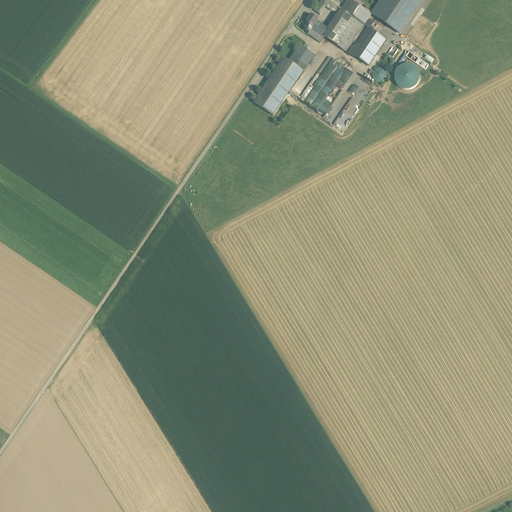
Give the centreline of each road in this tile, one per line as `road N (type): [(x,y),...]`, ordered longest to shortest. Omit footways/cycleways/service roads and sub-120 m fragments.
road 1 (track): [(308,0),(0,454)]
road 2 (track): [(178,189),(0,66)]
